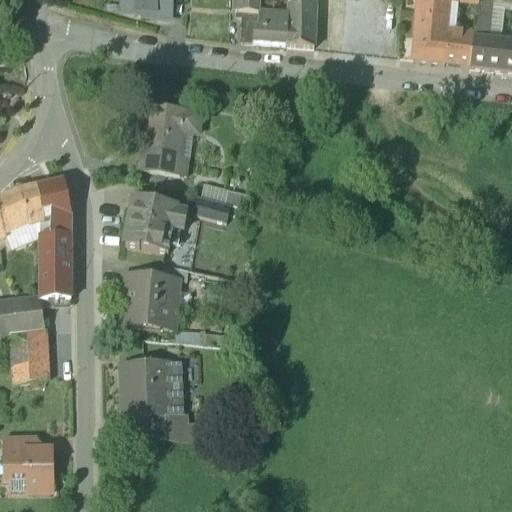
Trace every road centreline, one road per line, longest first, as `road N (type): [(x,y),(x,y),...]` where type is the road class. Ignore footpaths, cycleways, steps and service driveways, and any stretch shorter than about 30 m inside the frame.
road 1 (residential): [(511,86),(34,23)]
road 2 (residential): [(85,511),(76,182),(61,160),(34,149)]
road 3 (residential): [(34,149),(44,110),(34,23)]
